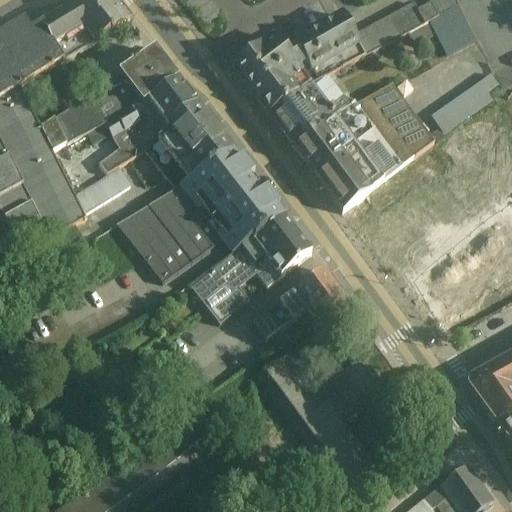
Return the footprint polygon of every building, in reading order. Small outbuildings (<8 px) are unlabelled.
[(112,0),(87,0),(44,26),(56,47),(82,30),(93,48),(130,25),(112,0)] [(32,34),(27,25),(0,40),(0,102),(64,65),(43,27),(32,34)] [(270,120),(326,82),(362,58),(340,27),(275,59),(263,44),(230,66),(270,120)] [(109,86),(132,116),(180,80),(157,50),(109,86)] [(156,149),(204,113),(180,80),(132,116),(156,149)] [(444,123),(458,144),(511,105),(511,91),(504,80),(444,123)] [(419,150),(438,137),(407,94),(389,106),(419,150)] [(156,149),(186,188),(234,152),(204,113),(156,149)] [(393,173),(369,140),(313,180),(339,216),(393,173)] [(212,224),(260,187),(234,152),(186,188),(212,224)] [(212,224),(236,255),(284,219),(260,187),(212,224)] [(266,295),(314,259),(284,219),(236,255),(266,295)] [(344,303),(323,275),(253,328),(265,345),(305,315),(313,326),(344,303)] [(257,381),(341,500),(377,475),(345,428),(383,402),(357,364),(321,390),(296,354),(257,381)] [(466,388),(489,419),(511,402),(511,380),(500,364),(466,388)] [(511,451),(511,402),(489,419),(511,451)] [(165,436),(63,511),(132,511),(190,469),(165,436)] [(455,511),(489,511),(494,509),(469,471),(441,490),(455,511)]
